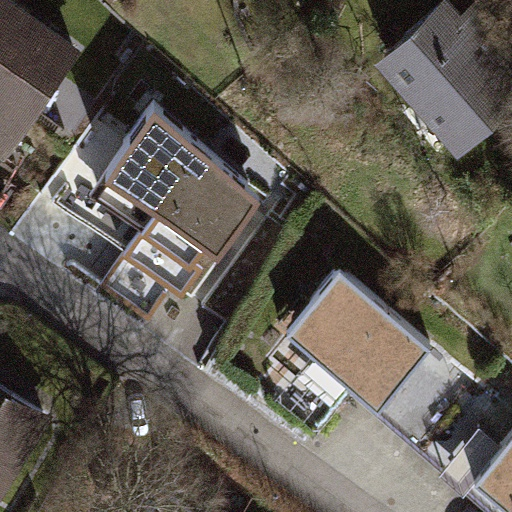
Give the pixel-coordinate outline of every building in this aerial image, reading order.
[(78,48),(11,0),(1,0),(0,2),(0,144),(6,149),(78,48)] [(511,92),(511,56),(452,0),(416,0),(356,63),(453,155),(511,92)] [(259,192),(155,101),(108,169),(116,173),(99,197),(142,229),(124,254),(173,289),(207,241),(218,250),(259,192)] [(293,326),(384,401),(431,343),(340,269),(293,326)] [(47,417),(0,388),(0,490),(2,492),(47,417)] [(511,440),(479,479),(511,507),(511,440)] [(191,511),(155,493),(145,511),(191,511)]
